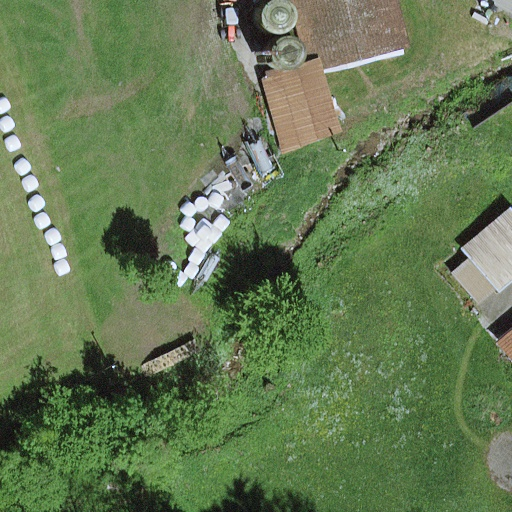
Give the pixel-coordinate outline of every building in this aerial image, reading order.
[(256,29),(261,32),(267,34),(273,33),(279,30),(283,26),(286,21),(286,15),(285,10),(283,5),(278,1),(276,0),(259,0),(257,2),(253,6),(251,11),(250,18),(252,24),(256,29)] [(323,72),(405,51),(391,0),(291,0),(307,63),(320,60),(323,72)] [(282,71),(287,69),(292,66),(295,61),(296,55),(296,50),(293,44),(290,40),(285,38),(279,37),(273,38),(268,40),(264,44),(262,50),(261,55),(263,61),(266,66),(271,69),(276,71),(282,71)] [(342,132),(323,72),(320,60),(307,63),(260,79),(282,150),(342,132)] [(462,248),(498,292),(511,279),(511,210),(511,209),(462,248)]
